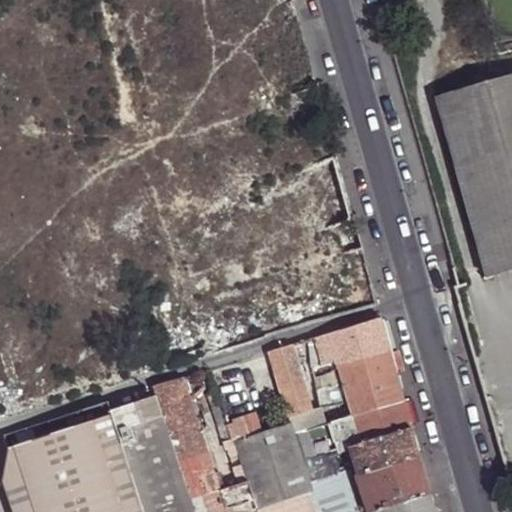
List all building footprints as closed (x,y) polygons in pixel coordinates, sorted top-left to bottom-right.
[(415,39),(412,31),(396,36),(399,44),(415,39)] [(511,267),(511,76),(436,98),(487,275),(511,267)] [(313,410),(313,411),(318,427),(323,426),(342,420),(404,401),(399,382),(393,360),(388,342),(382,317),(316,338),(317,343),(323,364),(338,359),(346,387),(350,398),(317,408),(313,410)] [(293,344),(269,351),(289,418),(313,411),(313,410),(293,344)] [(314,373),(317,387),(324,385),(322,377),(324,376),(322,370),(314,373)] [(121,409),(112,412),(112,414),(144,511),(220,511),(228,509),(219,483),(225,482),(221,468),(214,470),(203,436),(211,433),(209,428),(201,430),(182,377),(153,386),(156,397),(121,409)] [(317,387),(317,408),(350,398),(346,387),(324,385),(317,387)] [(224,423),(222,413),(216,399),(208,401),(217,425),(224,423)] [(410,419),(404,401),(342,420),(344,429),(348,442),(360,439),(361,445),(413,429),(410,419)] [(238,442),(248,439),(239,408),(222,413),(231,439),(233,439),(235,443),(238,442)] [(313,411),(289,418),(291,426),(294,435),(295,434),(317,428),(318,427),(313,411)] [(144,511),(112,414),(36,439),(18,444),(8,448),(2,482),(2,484),(0,485),(9,511),(144,511)] [(344,429),(342,420),(323,426),(324,432),(325,434),(335,432),(344,429)] [(36,439),(31,426),(13,432),(18,444),(36,439)] [(257,500),(259,508),(312,491),(310,484),(304,464),(295,434),(294,435),(291,426),(248,439),(238,442),(246,465),(250,478),(250,480),(257,500)] [(317,428),(295,434),(304,464),(316,460),(309,437),(319,433),(317,428)] [(348,442),(344,429),(335,432),(341,451),(344,450),(350,448),(348,442)] [(417,446),(413,429),(361,445),(353,448),(359,469),(360,475),(419,455),(417,446)] [(353,448),(361,445),(360,439),(348,442),(350,448),(353,448)] [(246,465),(238,442),(235,443),(236,445),(228,446),(235,469),(246,465)] [(335,453),(326,456),(331,476),(341,473),(335,453)] [(426,478),(419,455),(360,475),(358,475),(368,511),(377,511),(432,495),(426,478)] [(326,456),(316,460),(304,464),(310,484),(331,476),(326,456)] [(239,481),(250,478),(246,465),(235,469),(239,481)] [(247,511),(368,511),(358,475),(356,475),(312,491),(259,508),(247,511)] [(246,503),(257,500),(250,480),(240,484),(246,503)] [(436,511),(436,510),(432,495),(377,511),(436,511)]
